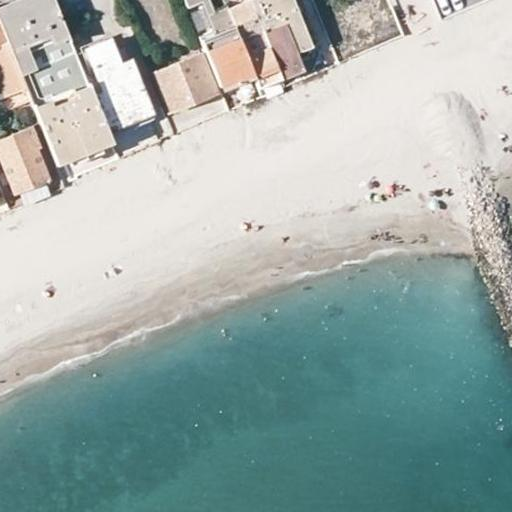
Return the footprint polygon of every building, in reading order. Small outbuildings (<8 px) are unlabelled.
[(103,126),(91,96),(59,19),(51,0),(13,0),(0,5),(0,27),(14,62),(29,99),(54,162),(67,157),(64,150),(90,139),(94,146),(108,140),(103,126)] [(182,0),(214,78),(227,73),(231,82),(233,87),(253,79),(257,89),(280,79),(247,0),(244,0),(240,2),(239,0),(182,0)] [(247,0),(280,79),(301,70),(295,53),(310,46),(291,0),(247,0)] [(115,126),(147,112),(126,63),(115,66),(105,41),(95,46),(84,50),(101,92),(91,96),(103,126),(113,122),(115,126)] [(301,70),(310,64),(313,57),(310,46),(295,53),(301,70)] [(215,93),(199,55),(173,65),(152,74),(167,111),(215,93)] [(227,73),(214,78),(218,87),(231,82),(227,73)] [(28,128),(0,139),(0,161),(13,193),(47,180),(35,150),(37,149),(28,128)] [(64,150),(67,157),(94,146),(90,139),(64,150)]
